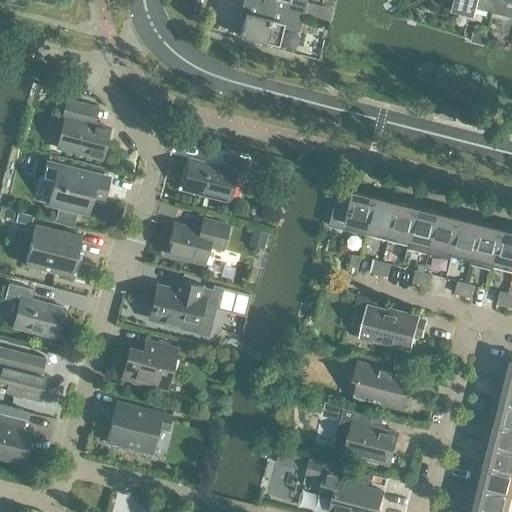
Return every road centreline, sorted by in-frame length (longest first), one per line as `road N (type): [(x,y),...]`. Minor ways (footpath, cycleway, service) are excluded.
road 1 (residential): [(65,462),(114,273),(134,243),(156,153),(91,64)]
road 2 (tertiary): [(511,155),(218,79),(152,32)]
road 3 (residential): [(423,511),(474,314)]
road 4 (residential): [(474,314),(355,283)]
